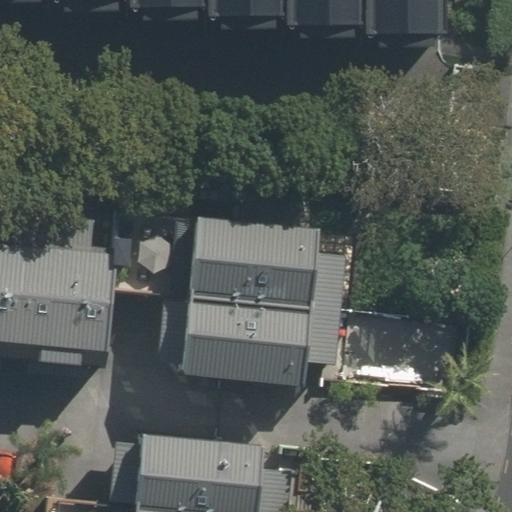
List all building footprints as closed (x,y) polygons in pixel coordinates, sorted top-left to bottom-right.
[(208,19),(283,16),(282,0),(207,0),(207,4),(208,19)] [(368,31),(366,0),(282,0),(283,16),(283,34),(368,31)] [(444,40),(442,0),(366,0),(368,31),(368,43),(444,40)] [(333,363),(341,252),(316,250),(318,233),(172,222),(162,356),(177,357),(176,372),(306,382),(308,361),(333,363)] [(0,355),(13,357),(25,238),(0,235),(0,355)] [(107,366),(119,248),(25,238),(13,357),(107,366)] [(257,511),(262,455),(148,447),(144,510),(54,504),(53,511),(257,511)]
